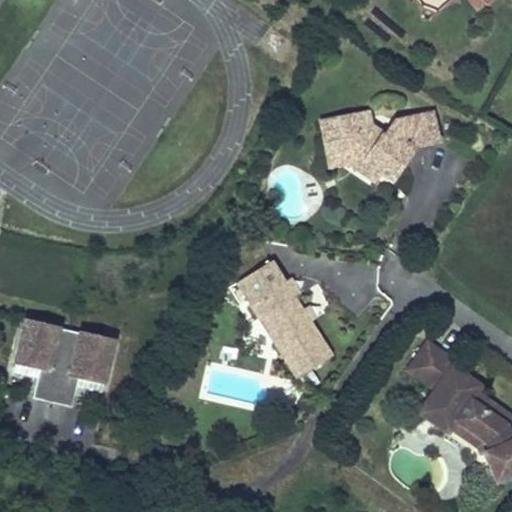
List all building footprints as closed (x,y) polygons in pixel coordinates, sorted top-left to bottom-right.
[(469,0),(476,9),(488,0),(469,0)] [(366,110),(314,121),(323,169),(341,165),(371,184),(377,175),(389,182),(412,147),(435,143),(431,111),(391,116),(380,132),(370,126),(366,110)] [(297,378),(331,356),(308,322),(300,309),(292,297),(297,294),(287,279),(283,282),(269,262),(235,284),(297,378)] [(314,319),(305,306),(300,309),(308,322),(314,319)] [(9,364),(34,370),(27,400),(67,409),(73,379),(98,384),(107,341),(18,323),(9,364)] [(511,423),(508,416),(472,392),(476,385),(447,367),(451,360),(422,342),(401,373),(428,390),(423,396),(485,435),(491,445),(481,449),(475,451),(488,483),(511,473),(511,423)] [(491,445),(485,435),(423,396),(413,411),(441,429),(446,422),(476,440),(481,449),(491,445)]
